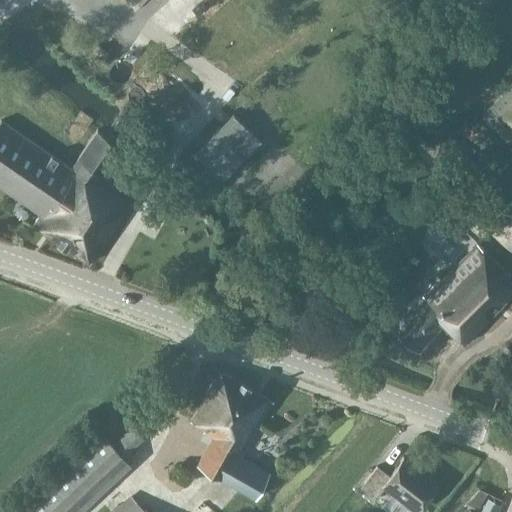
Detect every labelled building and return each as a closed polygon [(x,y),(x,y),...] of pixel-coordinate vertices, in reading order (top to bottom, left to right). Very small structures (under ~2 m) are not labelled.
[(473,89),(511,55),(511,41),(497,23),(466,50),(470,56),(456,67),(473,89)] [(511,82),(480,117),(511,146),(511,82)] [(233,112),(212,134),(193,153),(220,179),(260,138),(233,112)] [(88,265),(131,201),(129,200),(130,199),(117,190),(119,188),(117,186),(137,157),(95,130),(70,166),(1,119),(0,120),(0,188),(38,214),(30,225),(88,265)] [(511,193),(482,225),(511,253),(511,252),(511,193)] [(464,344),(511,292),(511,276),(446,213),(416,244),(436,262),(446,273),(424,299),(420,296),(391,327),(417,351),(441,324),(464,344)] [(254,497),(269,471),(240,456),(273,400),(218,369),(188,420),(203,428),(201,432),(210,437),(195,465),(254,497)] [(126,455),(145,438),(133,426),(115,442),(126,455)] [(20,511),(79,511),(131,463),(103,434),(20,511)] [(382,487),(414,511),(437,483),(403,457),(389,474),(376,465),(358,488),(372,499),(382,487)] [(110,511),(146,511),(129,494),(110,511)]
